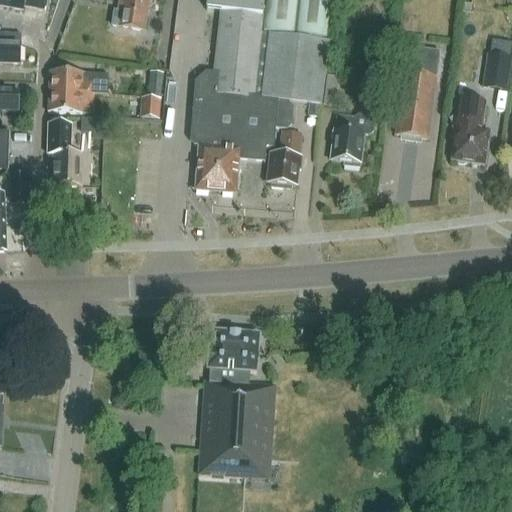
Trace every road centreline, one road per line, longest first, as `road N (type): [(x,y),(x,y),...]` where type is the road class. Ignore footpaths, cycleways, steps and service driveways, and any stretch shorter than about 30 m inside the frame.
road 1 (tertiary): [(511,259),(91,289)]
road 2 (unknown): [(164,285),(192,0)]
road 3 (residential): [(34,290),(48,41)]
road 4 (residential): [(62,511),(91,289)]
